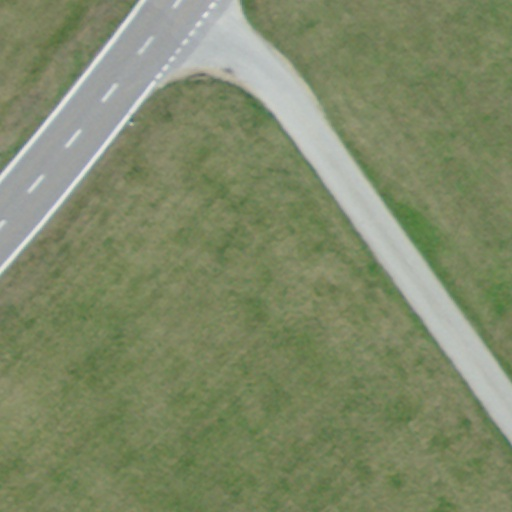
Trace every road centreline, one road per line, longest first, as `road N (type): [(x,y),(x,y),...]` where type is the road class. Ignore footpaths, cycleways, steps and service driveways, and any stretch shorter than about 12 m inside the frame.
road 1 (track): [(511,404),(250,52),(194,0)]
road 2 (primary): [(168,0),(0,211)]
